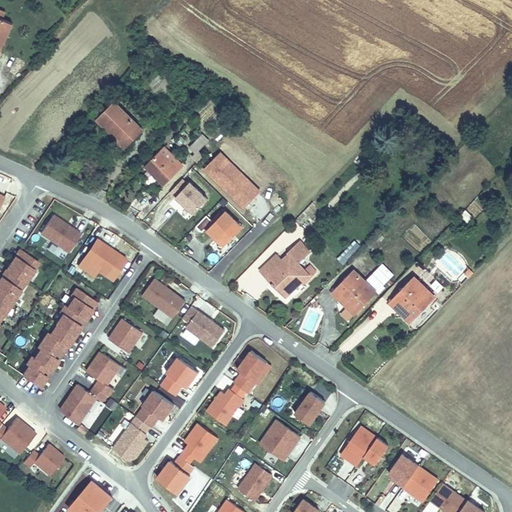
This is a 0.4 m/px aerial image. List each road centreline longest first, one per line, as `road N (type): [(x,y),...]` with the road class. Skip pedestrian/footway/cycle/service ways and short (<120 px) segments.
road 1 (residential): [(132,484),(256,318)]
road 2 (residential): [(37,410),(153,243)]
road 3 (residential): [(511,500),(353,390)]
road 4 (residential): [(153,243),(98,204),(37,178)]
road 5 (residential): [(256,318),(153,243)]
road 6 (residential): [(353,390),(256,318)]
road 7 (residential): [(37,410),(132,484)]
